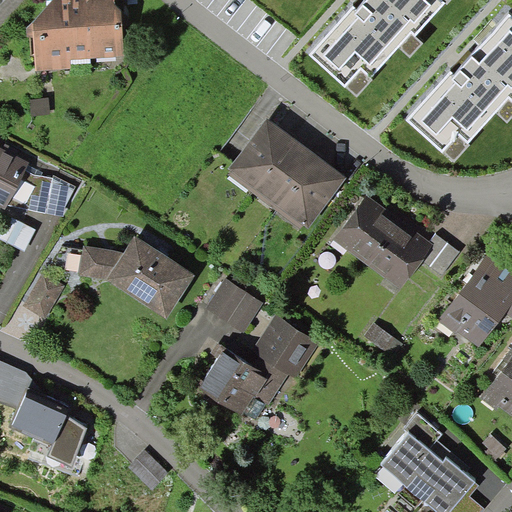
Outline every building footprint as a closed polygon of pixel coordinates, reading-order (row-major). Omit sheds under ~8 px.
[(119,57),(116,0),(50,0),(27,26),(33,72),(68,72),(68,63),(119,57)] [(349,0),(302,52),(359,104),(384,76),(378,70),(398,48),(407,57),(423,39),(418,35),(450,0),(349,0)] [(470,39),(401,116),(454,163),(497,115),(509,125),(511,121),(511,7),(509,5),(476,42),(470,39)] [(30,98),(31,115),(51,114),(50,97),(30,98)] [(342,180),(259,120),(221,173),(304,233),(342,180)] [(28,161),(0,148),(0,216),(2,218),(28,161)] [(429,244),(363,196),(332,239),(397,287),(429,244)] [(6,213),(0,227),(0,238),(21,247),(31,224),(6,213)] [(194,277),(129,235),(101,278),(166,320),(194,277)] [(439,323),(475,348),(501,310),(511,317),(511,275),(485,257),(439,323)] [(226,277),(206,308),(243,332),(264,301),(226,277)] [(319,342),(275,313),(251,349),(295,378),(319,342)] [(373,321),(363,335),(397,358),(406,344),(373,321)] [(269,377),(221,348),(198,385),(246,414),(269,377)] [(511,350),(478,399),(511,422),(511,350)] [(0,362),(0,401),(15,406),(27,371),(0,362)] [(76,407),(28,386),(12,424),(60,444),(76,407)] [(427,511),(452,511),(477,483),(410,427),(375,468),(427,511)] [(165,475),(142,453),(127,468),(150,490),(165,475)]
